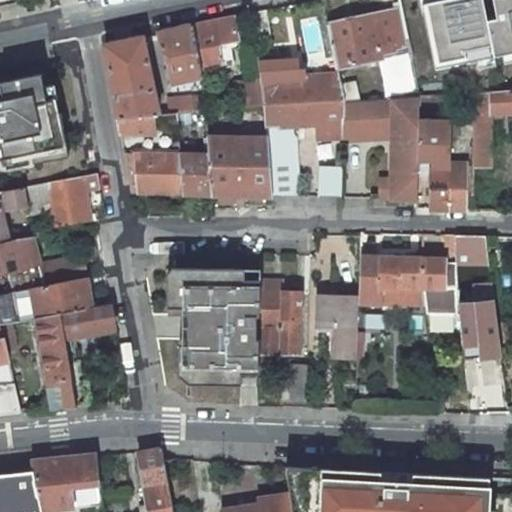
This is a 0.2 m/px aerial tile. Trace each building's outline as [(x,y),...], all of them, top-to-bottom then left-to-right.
[(423,10),(435,69),(511,53),(511,0),(493,0),(497,21),(488,23),(482,0),(439,0),(440,7),(423,10)] [(327,24),(335,69),(381,59),(388,99),(418,98),(410,57),(406,39),(399,3),(393,3),(394,10),(327,24)] [(254,44),(270,41),(265,12),(250,15),(254,44)] [(238,46),(233,18),(191,26),(200,71),(231,64),(228,47),(223,48),(222,44),(231,42),(232,47),(238,46)] [(180,82),(201,77),(200,71),(191,26),(158,34),(163,55),(169,54),(175,84),(176,84),(177,88),(181,87),(180,82)] [(155,115),(159,115),(143,37),(105,45),(115,96),(118,119),(155,115)] [(304,77),(295,77),(294,61),(257,64),(259,80),(262,106),(341,102),(339,85),(338,85),(337,79),(305,79),(304,77)] [(295,77),(304,77),(303,61),(294,61),(295,77)] [(0,159),(31,153),(34,163),(69,158),(60,114),(55,115),(52,101),(46,102),(40,75),(0,83),(0,159)] [(237,109),(262,106),(259,80),(234,82),(237,109)] [(341,102),(359,101),(355,81),(339,85),(341,102)] [(511,90),(488,92),(473,94),(471,166),(489,166),(490,113),(511,111),(511,90)] [(204,110),(207,110),(205,95),(191,97),(194,111),(204,110)] [(169,114),(194,111),(191,97),(167,99),(169,114)] [(380,198),(417,199),(418,98),(388,99),(359,101),(341,102),(343,121),(343,139),(343,141),(393,137),(393,136),(398,140),(398,145),(393,145),(392,179),(380,178),(380,198)] [(343,121),(341,102),(262,106),(265,128),(267,128),(268,138),(272,196),(299,196),(296,138),(292,133),(292,126),(314,125),(316,141),(343,139),(343,121)] [(207,145),(207,137),(204,110),(194,111),(194,145),(207,145)] [(156,134),(155,115),(118,119),(120,133),(156,134)] [(432,167),(430,209),(449,210),(450,166),(450,123),(419,123),(418,167),(432,167)] [(211,194),(272,196),(268,138),(207,137),(207,145),(208,150),(208,156),(211,194)] [(182,194),(178,155),(123,153),(130,193),(136,192),(182,194)] [(211,194),(208,156),(186,155),(178,155),(182,194),(211,194)] [(468,166),(450,166),(449,210),(467,211),(468,166)] [(341,197),(342,168),(320,167),(319,196),(341,197)] [(99,188),(96,175),(25,188),(28,205),(31,214),(37,212),(35,203),(53,200),(58,225),(95,218),(94,213),(89,214),(85,191),(99,188)] [(503,211),(511,211),(511,187),(504,187),(503,211)] [(28,205),(25,188),(3,192),(6,209),(28,205)] [(51,227),(58,225),(53,200),(35,203),(37,212),(47,209),(51,227)] [(0,243),(9,242),(0,207),(0,206),(0,243)] [(446,252),(454,253),(453,235),(446,235),(446,252)] [(488,253),(485,236),(453,235),(454,253),(461,253),(476,253),(488,253)] [(82,256),(39,263),(33,237),(9,242),(0,243),(0,272),(7,271),(13,292),(86,278),(82,256)] [(443,259),(443,250),(422,248),(422,258),(443,259)] [(477,263),(476,253),(461,253),(463,263),(477,263)] [(421,287),(422,258),(360,257),(358,296),(358,303),(423,304),(421,287)] [(456,286),(454,264),(444,264),(444,259),(443,259),(422,258),(421,287),(438,288),(444,288),(456,286)] [(260,296),(260,290),(260,284),(260,281),(245,280),(245,269),(173,267),(168,273),(167,307),(189,307),(188,345),(179,344),(178,375),(188,383),(241,384),(241,374),(258,373),(258,352),(259,320),(260,296)] [(91,307),(86,278),(13,292),(0,294),(0,314),(2,324),(10,322),(37,317),(60,313),(91,307)] [(280,291),(280,280),(260,279),(260,281),(260,284),(260,290),(280,291)] [(494,301),(492,288),(474,290),(476,303),(494,301)] [(258,352),(299,354),(300,292),(280,291),(260,290),(260,296),(259,320),(258,352)] [(332,357),(356,358),(357,342),(358,303),(358,296),(318,295),(317,326),(333,327),(332,357)] [(463,360),(501,356),(494,301),(476,303),(457,305),(463,360)] [(69,338),(114,330),(110,303),(91,307),(60,313),(64,338),(69,338)] [(76,407),(69,363),(68,357),(64,338),(60,313),(37,317),(53,409),(76,407)] [(4,332),(12,331),(10,322),(2,324),(4,332)] [(7,349),(15,347),(12,331),(4,332),(5,337),(7,349)] [(0,361),(9,360),(7,349),(5,337),(2,337),(0,337),(0,361)] [(356,359),(365,359),(365,342),(357,342),(356,358),(356,359)] [(0,383),(0,384),(14,383),(11,369),(9,360),(0,361),(0,383)] [(88,405),(91,401),(86,372),(81,373),(79,361),(69,363),(76,407),(88,405)] [(293,366),(292,396),(306,396),(307,366),(293,366)] [(14,384),(23,382),(20,367),(11,369),(14,383),(14,384)] [(241,374),(241,384),(258,384),(258,373),(241,374)] [(0,414),(20,413),(14,384),(14,383),(0,384),(0,414)] [(171,511),(160,448),(138,452),(147,505),(148,511),(171,511)] [(100,477),(97,454),(30,461),(32,471),(41,511),(72,507),(69,480),(100,477)] [(292,511),(316,511),(319,468),(286,466),(288,482),(290,501),(292,511)] [(319,468),(316,511),(487,511),(488,493),(489,478),(396,473),(395,487),(384,487),(380,482),(381,472),(319,468)] [(41,511),(32,471),(0,474),(0,511),(41,511)] [(396,473),(381,472),(380,482),(384,487),(395,487),(396,473)] [(488,493),(511,494),(511,479),(493,478),(489,478),(488,493)] [(511,511),(511,494),(488,493),(487,511),(511,511)] [(259,506),(258,499),(244,501),(245,507),(220,511),(292,511),(290,501),(259,506)]
